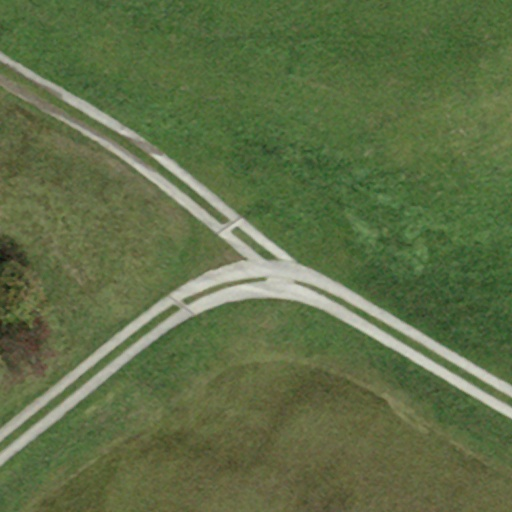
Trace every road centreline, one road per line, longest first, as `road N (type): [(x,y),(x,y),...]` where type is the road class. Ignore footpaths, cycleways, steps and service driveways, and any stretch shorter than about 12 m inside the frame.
road 1 (track): [(511,404),(318,278),(222,290),(0,468)]
road 2 (track): [(318,278),(0,68)]
